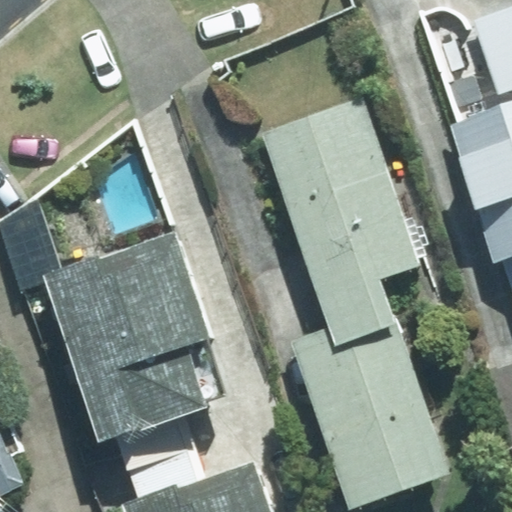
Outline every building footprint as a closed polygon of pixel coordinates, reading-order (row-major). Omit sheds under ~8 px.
[(511,6),(484,17),(509,90),(511,89),(511,6)] [(345,325),(302,341),(361,506),(463,469),(393,276),(430,263),(371,100),(276,134),(345,325)] [(511,103),(459,122),(511,274),(511,103)] [(191,224),(59,271),(118,435),(224,397),(203,341),(230,331),(191,224)] [(29,481),(0,417),(0,511),(14,511),(5,492),(29,481)] [(289,511),(269,454),(140,500),(144,511),(289,511)]
